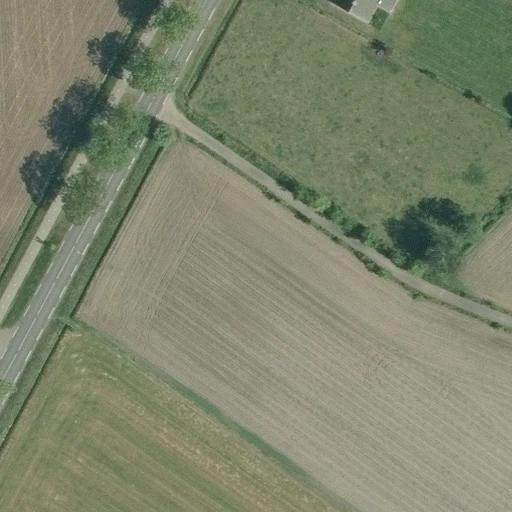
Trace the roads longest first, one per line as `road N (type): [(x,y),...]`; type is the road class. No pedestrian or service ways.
road 1 (secondary): [(0,385),(209,0)]
road 2 (track): [(150,107),(386,269),(511,318)]
